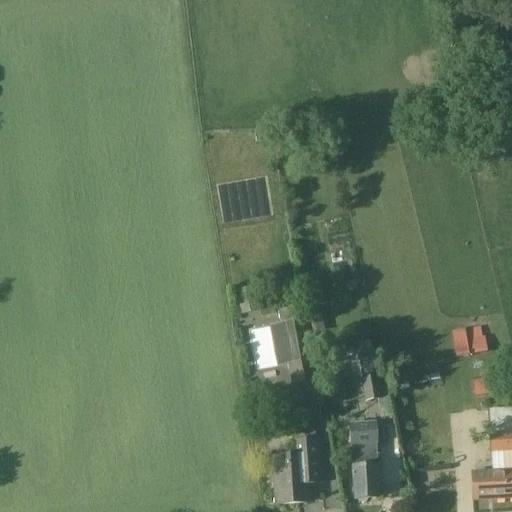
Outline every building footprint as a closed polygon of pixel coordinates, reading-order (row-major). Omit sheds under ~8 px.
[(259,312),(254,287),(235,291),(241,316),(259,312)] [(316,382),(303,318),(279,323),(291,386),(316,382)] [(452,334),(456,358),(487,354),(484,338),(482,338),(480,329),(452,334)] [(475,398),(508,393),(505,377),(503,361),(483,364),(486,380),(472,382),(475,398)] [(377,377),(361,380),(365,404),(381,401),(377,377)] [(375,445),(373,423),(350,425),(353,458),(352,459),(353,468),(351,469),(353,501),(356,501),(358,504),(365,503),(367,500),(378,499),(377,485),(380,484),(379,467),(377,467),(375,445)] [(314,439),(315,437),(315,431),(308,424),(303,429),(314,439)] [(511,434),(489,435),(489,454),(511,452),(511,434)] [(277,504),(309,503),(308,484),(322,483),(320,441),(294,442),(294,456),(274,457),(277,504)] [(511,471),(472,473),(473,502),(492,501),(511,500),(511,471)]
